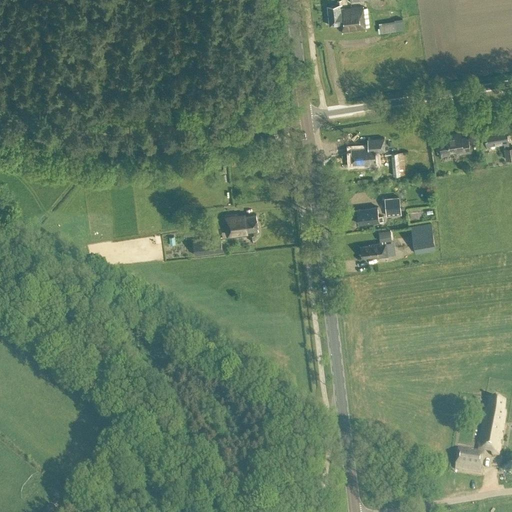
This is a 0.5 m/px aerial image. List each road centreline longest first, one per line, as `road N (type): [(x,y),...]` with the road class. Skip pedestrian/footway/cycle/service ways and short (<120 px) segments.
road 1 (secondary): [(354,511),(305,116)]
road 2 (track): [(215,511),(0,226)]
road 3 (track): [(39,273),(329,426),(343,424)]
road 4 (track): [(0,125),(143,141),(305,116)]
road 5 (unclassified): [(305,116),(511,83)]
road 6 (unclassified): [(511,492),(393,511)]
